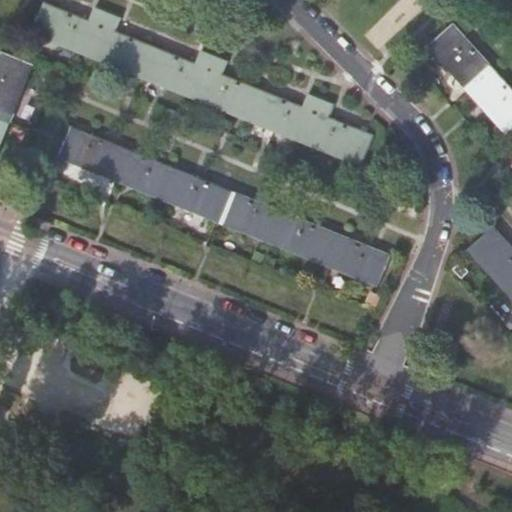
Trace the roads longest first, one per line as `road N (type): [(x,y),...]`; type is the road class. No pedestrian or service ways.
road 1 (residential): [(283,0),(439,161),(442,230),(382,383)]
road 2 (residential): [(0,234),(382,383)]
road 3 (residential): [(382,383),(511,437)]
